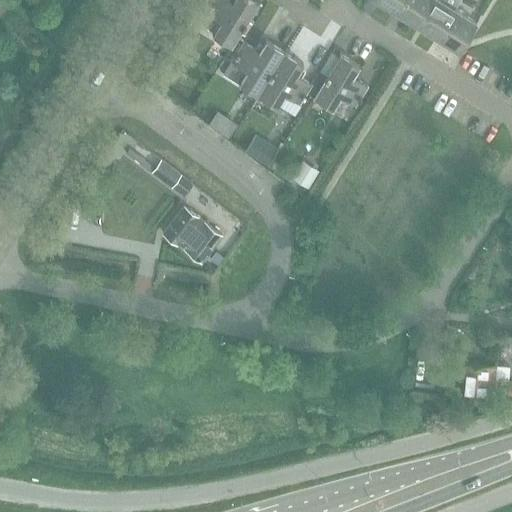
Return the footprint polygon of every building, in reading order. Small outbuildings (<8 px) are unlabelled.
[(0,0),(0,13),(11,5),(5,0),(0,0)] [(230,45),(257,2),(253,0),(231,0),(232,1),(230,0),(210,0),(203,11),(218,21),(211,33),(230,45)] [(376,0),(394,11),(400,0),(376,0)] [(415,24),(429,0),(400,0),(394,11),(415,24)] [(436,36),(453,8),(439,0),(429,0),(415,24),(436,36)] [(453,8),(436,36),(458,50),(475,22),(453,8)] [(256,94),(283,50),(265,39),(258,50),(242,40),(230,61),(245,71),(238,83),(256,94)] [(283,50),(256,94),(275,106),(282,94),(299,104),(311,83),(295,73),(302,62),(283,50)] [(338,95),(354,105),(367,85),(352,76),(358,64),(339,52),(312,96),(331,107),(338,95)] [(0,171),(0,172),(13,152),(2,145),(0,147),(0,171)] [(305,171),(318,176),(324,159),(311,154),(305,171)] [(161,160),(152,172),(184,195),(193,184),(161,160)] [(178,243),(202,260),(222,234),(184,206),(163,234),(177,244),(178,243)] [(504,393),(511,393),(511,382),(494,381),(495,365),(465,362),(463,393),(504,396),(504,393)]
